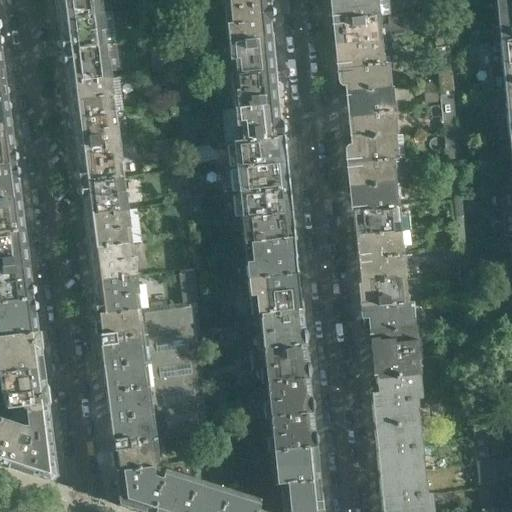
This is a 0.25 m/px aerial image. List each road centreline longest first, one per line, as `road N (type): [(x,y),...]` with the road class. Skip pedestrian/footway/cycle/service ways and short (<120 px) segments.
road 1 (residential): [(81,511),(21,0)]
road 2 (residential): [(295,0),(354,511)]
